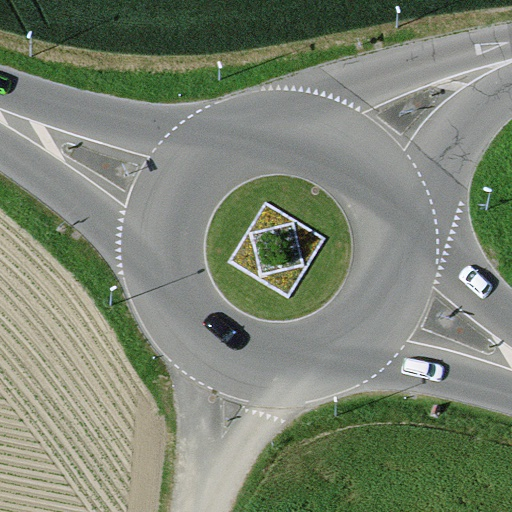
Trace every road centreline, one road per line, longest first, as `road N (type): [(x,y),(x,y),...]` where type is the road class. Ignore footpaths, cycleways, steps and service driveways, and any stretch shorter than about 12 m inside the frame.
road 1 (secondary): [(146,257),(167,321),(197,356),(242,382),(291,384),(342,370)]
road 2 (tertiary): [(511,58),(354,87),(273,117)]
road 3 (secondary): [(208,137),(120,129),(0,98)]
road 4 (secondary): [(0,115),(37,138),(146,257)]
road 5 (secondary): [(412,219),(379,158),(350,135),(318,121),(273,117)]
road 6 (tertiary): [(412,219),(440,159),(511,79)]
road 7 (secondary): [(342,370),(511,388)]
road 8 (secondary): [(342,370),(383,338),(403,309),(415,238)]
road 9 (secondary): [(208,137),(165,179),(146,257)]
road 10 (secondary): [(511,336),(415,238)]
